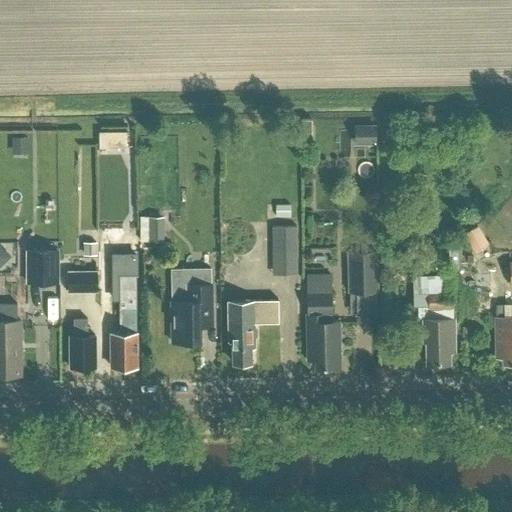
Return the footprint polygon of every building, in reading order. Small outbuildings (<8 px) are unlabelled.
[(130,129),(103,129),(103,145),(130,145),(130,129)] [(163,239),(163,215),(147,215),(147,239),(163,239)] [(297,225),(271,226),(271,254),(297,254),(297,225)] [(0,243),(0,261),(10,261),(10,244),(0,243)] [(461,243),(449,243),(449,268),(461,267),(461,243)] [(377,249),(347,250),(348,292),(378,291),(377,249)] [(27,250),(27,282),(58,282),(58,250),(27,250)] [(97,270),(67,270),(67,291),(97,291),(97,270)] [(315,368),(339,367),(339,321),(324,321),(323,314),(332,314),(331,273),(306,273),(307,312),(306,312),(307,360),(315,360),(315,368)] [(107,337),(108,346),(110,346),(110,366),(137,365),(136,307),(136,285),(136,274),(120,274),(120,307),(120,332),(110,332),(110,337),(107,337)] [(453,276),(412,277),(413,305),(422,305),(422,342),(426,342),(426,363),(449,362),(449,346),(453,346),(452,292),(453,276)] [(187,301),(171,301),(171,341),(200,341),(199,325),(212,325),(211,284),(187,284),(187,301)] [(227,299),(228,323),(228,340),(232,340),(233,362),(236,362),(238,364),(245,364),(247,362),(250,362),(250,340),(254,340),(254,336),(256,334),(256,328),(254,326),(254,322),(278,322),(278,299),(227,299)] [(0,374),(20,374),(20,320),(14,320),(13,303),(0,303),(0,374)] [(511,303),(504,304),(504,316),(495,316),(495,358),(503,358),(503,364),(511,363),(511,303)] [(83,366),(95,366),(95,335),(87,335),(87,318),(73,318),(73,335),(69,335),(69,366),(73,366),(73,368),(83,368),(83,366)]
